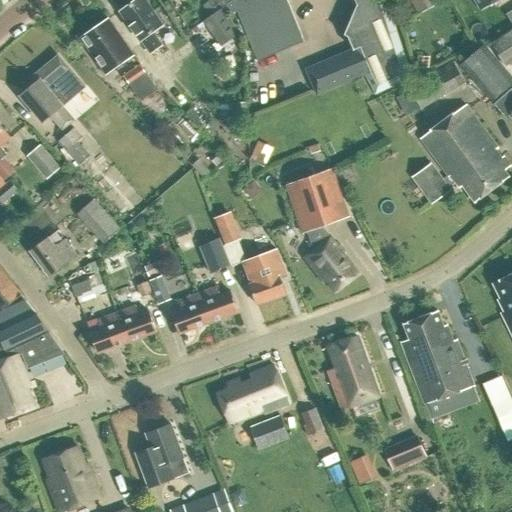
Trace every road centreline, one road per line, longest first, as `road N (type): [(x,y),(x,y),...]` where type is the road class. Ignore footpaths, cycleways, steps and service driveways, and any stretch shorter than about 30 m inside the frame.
road 1 (residential): [(109,400),(432,279),(511,215)]
road 2 (residential): [(109,400),(0,250)]
